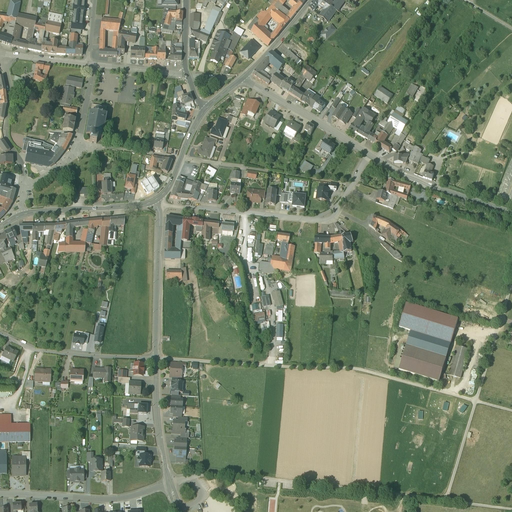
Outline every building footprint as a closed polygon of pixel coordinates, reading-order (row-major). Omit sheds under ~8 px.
[(285,0),(273,0),(270,4),(278,10),(280,7),(286,0),(285,0)] [(295,0),(291,0),(289,3),(294,7),(293,8),(294,9),(297,12),(302,5),(299,2),(298,3),(295,0)] [(315,0),(312,4),(316,7),(318,5),(324,9),(327,5),(321,2),(321,1),(319,0),(315,0)] [(337,0),(334,5),(332,8),(336,11),(337,12),(345,1),(343,0),(337,0)] [(20,2),(10,1),(7,15),(17,17),(19,7),(20,2)] [(216,5),(206,26),(204,31),(201,30),(200,31),(198,39),(203,41),(206,42),(209,35),(214,23),(221,8),(216,5)] [(278,11),(272,5),(266,12),(271,16),(272,17),(278,11)] [(327,5),(324,9),(325,10),(320,17),(327,23),(336,11),(332,8),(331,9),(328,6),(327,5)] [(289,14),(280,7),(278,10),(290,21),(295,14),(292,12),(289,14)] [(262,10),(256,18),(259,20),(257,23),(262,27),(270,17),(265,13),(262,10)] [(182,12),(169,11),(167,15),(171,16),(176,16),(175,20),(182,21),(182,17),(182,16),(182,12)] [(286,19),(278,11),(272,17),(280,24),(280,25),(284,28),(290,21),(286,18),(286,19)] [(61,15),(49,12),(47,22),(52,23),(59,25),(61,15)] [(199,14),(190,13),(190,35),(198,39),(200,31),(197,30),(199,26),(199,22),(198,22),(199,14)] [(0,14),(0,27),(1,28),(3,21),(6,21),(10,22),(9,28),(14,30),(15,26),(17,17),(7,15),(4,15),(0,14)] [(25,16),(18,14),(15,26),(19,27),(19,26),(23,26),(25,16)] [(36,18),(25,16),(23,26),(29,28),(34,29),(35,24),(36,18)] [(172,31),(176,31),(176,28),(175,28),(176,25),(182,25),(182,21),(175,20),(176,16),(171,16),(169,24),(173,24),(172,31)] [(256,18),(248,27),(251,30),(257,23),(259,20),(256,18)] [(121,21),(101,19),(100,30),(106,30),(114,31),(118,32),(121,21)] [(41,25),(36,24),(35,30),(40,31),(44,32),(44,31),(46,22),(42,21),(41,25)] [(47,22),(46,22),(44,31),(48,32),(59,34),(61,25),(59,25),(52,23),(47,22)] [(262,27),(257,23),(251,30),(268,46),(275,38),(271,35),(262,27)] [(331,25),(321,36),(326,41),(337,31),(331,25)] [(15,26),(14,30),(12,40),(10,45),(19,47),(20,42),(17,41),(20,27),(19,27),(15,26)] [(9,28),(8,28),(6,37),(0,34),(0,41),(1,42),(5,44),(5,43),(10,45),(12,40),(14,30),(9,28)] [(234,33),(228,29),(225,34),(221,32),(221,33),(232,37),(234,33)] [(40,31),(37,43),(35,42),(34,44),(31,44),(32,40),(30,39),(28,49),(41,52),(42,46),(41,46),(43,37),(43,36),(44,32),(40,31)] [(221,33),(217,31),(216,35),(230,42),(230,41),(232,37),(221,33)] [(126,33),(118,32),(118,39),(124,40),(125,40),(126,33)] [(33,34),(28,33),(25,43),(24,43),(22,48),(28,49),(30,39),(32,40),(32,36),(33,34)] [(240,36),(234,33),(232,37),(230,41),(230,42),(229,43),(232,44),(235,46),(240,36)] [(198,39),(190,35),(189,57),(190,58),(193,58),(193,57),(197,57),(197,54),(199,54),(199,50),(197,50),(197,49),(196,49),(196,48),(197,48),(197,44),(194,44),(194,41),(197,41),(197,39),(198,39)] [(230,42),(216,35),(214,40),(223,44),(220,51),(225,53),(229,43),(230,42)] [(107,49),(104,49),(104,37),(100,37),(100,38),(100,44),(99,51),(99,56),(112,57),(112,51),(107,51),(107,49)] [(158,48),(158,50),(165,50),(166,46),(171,46),(172,40),(163,41),(163,38),(159,38),(158,48)] [(57,41),(51,40),(50,44),(49,45),(48,53),(56,54),(56,47),(57,47),(57,41)] [(223,44),(214,40),(211,47),(214,49),(213,53),(217,55),(220,51),(223,44)] [(243,52),(242,53),(246,57),(247,55),(249,57),(259,47),(251,40),(242,50),(243,52)] [(73,43),(70,43),(69,49),(66,49),(65,54),(75,55),(76,46),(76,44),(73,43)] [(76,46),(75,55),(82,55),(83,47),(76,46)] [(175,47),(171,46),(170,59),(171,59),(172,60),(173,60),(174,59),(181,60),(181,54),(175,53),(176,50),(182,50),(182,47),(175,47)] [(139,49),(131,48),(131,57),(144,58),(144,53),(145,49),(139,49)] [(152,53),(149,53),(149,54),(148,59),(156,59),(158,50),(158,48),(154,48),(153,50),(152,50),(152,53)] [(165,50),(158,50),(156,59),(165,59),(165,50)] [(298,59),(287,50),(283,55),(293,64),(298,59)] [(217,55),(213,53),(210,60),(217,62),(220,55),(224,57),(225,53),(220,51),(217,55)] [(285,63),(272,52),(266,59),(276,68),(280,71),(285,63)] [(236,58),(231,55),(230,56),(226,65),(230,68),(236,58)] [(263,62),(253,75),(261,81),(264,77),(261,74),(268,66),(263,62)] [(44,64),(36,63),(35,72),(39,73),(40,68),(42,68),(44,64)] [(292,76),(295,71),(287,66),(284,70),(292,76)] [(316,75),(306,67),(301,75),(310,83),(316,75)] [(268,79),(265,83),(269,85),(271,82),(278,73),(280,71),(276,68),(268,79)] [(278,73),(271,82),(280,89),(286,82),(285,81),(278,76),(280,74),(278,73)] [(14,75),(13,79),(22,84),(25,78),(22,77),(21,78),(14,75)] [(83,80),(67,77),(66,85),(66,87),(64,86),(60,105),(64,106),(69,107),(69,105),(70,105),(72,98),(74,98),(75,94),(73,93),(74,86),(81,88),(83,80)] [(287,80),(285,81),(286,82),(280,89),(289,95),(295,85),(287,80)] [(299,93),(297,92),(301,86),(296,83),(295,85),(289,95),(301,102),(304,97),(299,94),(299,93)] [(175,87),(174,102),(176,102),(177,98),(182,96),(185,95),(182,85),(175,87)] [(393,97),(380,89),(375,97),(387,106),(393,97)] [(304,97),(301,102),(305,105),(306,105),(309,107),(314,98),(307,93),(304,97)] [(185,95),(182,96),(184,103),(184,104),(185,104),(193,101),(190,94),(185,95)] [(314,98),(309,107),(313,109),(319,102),(320,99),(315,96),(314,98)] [(248,100),(241,114),(245,116),(247,112),(248,111),(247,110),(251,101),(248,100)] [(336,100),(331,107),(335,110),(340,102),(336,100)] [(259,105),(251,101),(247,110),(248,111),(247,112),(254,115),(259,105)] [(319,102),(313,109),(320,114),(326,107),(319,102)] [(107,106),(92,104),(90,113),(89,112),(85,135),(90,136),(89,142),(96,143),(97,137),(102,138),(106,115),(105,115),(107,106)] [(328,106),(325,111),(323,110),(320,114),(324,117),(330,108),(328,106)] [(179,109),(173,108),(172,116),(184,118),(185,114),(178,112),(179,109)] [(339,108),(333,117),(339,121),(346,111),(342,109),(342,110),(339,108)] [(360,115),(355,123),(361,126),(364,121),(369,113),(368,112),(363,109),(361,113),(360,115)] [(358,110),(353,118),(356,120),(360,115),(361,113),(358,110)] [(455,110),(448,119),(452,121),(459,113),(455,110)] [(346,111),(339,121),(345,125),(352,116),(349,114),(346,111)] [(280,117),(271,112),(266,121),(275,126),(280,117)] [(376,117),(369,113),(364,121),(369,125),(370,125),(376,117)] [(408,124),(393,115),(388,124),(389,124),(394,127),(403,133),(405,129),(408,124)] [(75,118),(65,116),(62,130),(73,132),(74,126),(75,124),(74,124),(75,118)] [(219,119),(215,129),(213,128),(211,134),(221,138),(222,137),(221,137),(224,130),(227,122),(226,122),(219,119)] [(295,124),(291,122),(285,133),(285,134),(286,133),(294,137),(293,138),(295,139),(297,134),(301,128),(300,128),(300,129),(294,125),(295,124)] [(355,123),(354,124),(349,130),(356,134),(355,135),(358,136),(368,141),(371,136),(369,134),(374,127),(370,125),(369,125),(365,130),(360,127),(361,126),(355,123)] [(389,124),(382,134),(387,137),(394,127),(389,124)] [(314,128),(309,125),(305,131),(308,133),(307,134),(309,135),(311,136),(314,128)] [(54,133),(50,139),(57,143),(55,146),(64,151),(71,139),(72,135),(54,133)] [(156,134),(155,134),(155,139),(153,148),(162,149),(163,141),(159,140),(160,135),(159,135),(156,134)] [(302,137),(297,134),(295,139),(293,138),(292,140),(299,144),(302,137)] [(382,134),(378,140),(374,145),(381,149),(384,145),(382,144),(387,137),(382,134)] [(378,140),(371,136),(368,141),(374,145),(378,140)] [(389,148),(387,147),(384,151),(389,154),(391,151),(392,151),(399,140),(399,139),(396,137),(389,149),(389,148)] [(64,151),(55,146),(55,147),(39,140),(25,138),(22,150),(27,152),(25,161),(50,167),(55,163),(60,157),(64,151)] [(209,139),(206,138),(202,149),(200,148),(198,154),(208,157),(211,150),(214,143),(214,142),(209,139)] [(10,149),(3,140),(0,140),(0,145),(3,151),(5,150),(5,151),(10,149)] [(399,140),(392,151),(396,153),(403,142),(399,140)] [(329,143),(329,144),(326,141),(324,144),(321,149),(322,150),(330,155),(335,147),(332,145),(329,143)] [(321,142),(315,151),(319,153),(322,150),(321,149),(324,144),(321,142)] [(415,149),(409,145),(406,150),(412,153),(415,149)] [(415,148),(415,149),(412,153),(407,161),(418,166),(419,162),(420,162),(422,158),(422,156),(418,154),(420,151),(415,148)] [(12,154),(5,155),(0,154),(0,162),(4,163),(4,162),(12,162),(12,154)] [(157,156),(152,155),(149,169),(155,170),(157,161),(157,156)] [(172,160),(165,158),(157,156),(157,161),(164,163),(162,170),(168,173),(172,160)] [(429,161),(422,158),(420,162),(428,166),(428,165),(429,161)] [(132,163),(130,175),(135,176),(139,177),(139,172),(136,171),(137,164),(132,163)] [(307,163),(302,171),(308,175),(313,167),(307,163)] [(216,171),(208,166),(204,172),(212,177),(216,171)] [(432,170),(426,169),(425,172),(424,175),(423,179),(432,182),(434,175),(430,174),(432,170)] [(239,172),(232,171),(229,179),(238,180),(239,172)] [(13,176),(3,173),(2,177),(1,178),(0,178),(0,184),(1,184),(5,185),(10,187),(13,176)] [(130,175),(127,175),(125,187),(132,188),(133,188),(133,184),(135,176),(130,175)] [(152,176),(147,180),(153,190),(159,186),(152,176)] [(109,177),(104,178),(104,182),(102,182),(102,187),(101,187),(101,189),(103,189),(103,193),(104,194),(106,194),(107,193),(112,192),(111,182),(109,182),(109,179),(109,177)] [(147,180),(141,183),(147,193),(153,190),(147,180)] [(396,182),(388,180),(385,194),(387,195),(391,196),(392,192),(393,187),(395,187),(396,182)] [(202,185),(194,182),(193,184),(191,190),(199,193),(200,190),(202,185)] [(240,184),(231,183),(230,193),(239,194),(240,184)] [(337,185),(329,184),(329,187),(320,185),(319,189),(329,190),(329,191),(336,192),(337,185)] [(10,187),(5,185),(4,190),(8,191),(7,194),(3,192),(0,194),(13,200),(16,188),(10,187)] [(182,187),(175,185),(170,197),(178,198),(188,199),(190,194),(180,192),(182,188),(182,187)] [(87,187),(78,187),(79,194),(84,194),(84,195),(87,195),(87,194),(88,194),(87,187)] [(182,188),(180,192),(190,194),(198,197),(201,198),(203,194),(202,194),(201,194),(199,193),(191,190),(191,191),(182,188)] [(319,189),(318,189),(317,196),(318,196),(317,200),(327,201),(329,191),(329,190),(319,189)] [(210,191),(209,191),(208,200),(216,201),(217,192),(216,192),(210,191)] [(254,192),(254,193),(247,192),(247,201),(256,202),(257,203),(258,203),(259,202),(260,202),(260,199),(261,193),(260,192),(254,192)] [(385,194),(379,192),(376,200),(385,203),(387,195),(385,194)] [(407,196),(392,192),(391,196),(398,198),(406,201),(407,196)] [(13,200),(0,194),(0,200),(5,202),(1,207),(7,210),(13,200)] [(289,195),(281,194),(281,196),(280,203),(288,204),(289,195)] [(276,196),(268,195),(267,204),(275,205),(276,196)] [(306,196),(294,195),(292,207),(304,208),(306,196)] [(398,198),(391,196),(389,204),(395,206),(398,198)] [(125,216),(111,218),(109,225),(109,227),(109,230),(113,231),(114,225),(124,224),(125,216)] [(179,218),(166,216),(165,232),(171,233),(172,223),(174,223),(174,224),(178,225),(179,218)] [(376,217),(372,216),(369,226),(373,229),(374,226),(376,226),(376,224),(384,226),(385,221),(381,219),(376,217)] [(102,219),(89,220),(88,226),(89,226),(88,228),(94,230),(94,227),(97,228),(97,226),(101,226),(102,219)] [(197,221),(183,219),(182,225),(183,225),(181,235),(187,236),(188,227),(189,227),(189,225),(196,226),(197,221)] [(66,222),(56,223),(54,229),(53,237),(57,238),(60,228),(66,228),(66,222)] [(33,223),(19,223),(20,229),(21,233),(27,233),(27,229),(33,229),(33,223)] [(44,223),(33,223),(33,229),(32,239),(37,240),(37,230),(43,230),(44,224),(44,223)] [(56,223),(44,223),(44,227),(47,228),(50,228),(48,236),(49,236),(48,239),(52,240),(53,237),(54,229),(56,223)] [(234,225),(222,224),(221,226),(221,231),(233,232),(234,225)] [(400,231),(390,224),(387,228),(385,230),(396,237),(400,231)] [(74,226),(66,228),(66,242),(72,242),(72,229),(74,226)] [(106,226),(102,226),(100,245),(106,245),(106,244),(107,245),(109,230),(109,227),(106,226)] [(12,227),(4,231),(6,236),(7,236),(8,239),(13,236),(15,235),(14,232),(15,231),(12,227)] [(88,228),(85,243),(91,243),(94,230),(88,228)] [(396,237),(385,230),(381,236),(388,241),(391,237),(394,239),(396,237)] [(276,234),(265,232),(263,241),(270,242),(275,242),(276,240),(276,234)] [(289,236),(276,234),(276,240),(283,241),(281,250),(286,251),(287,245),(288,242),(289,236)] [(351,235),(342,236),(343,241),(342,241),(343,244),(342,244),(343,249),(343,252),(343,254),(351,252),(349,244),(350,243),(353,242),(351,235)] [(342,236),(330,238),(330,244),(338,242),(340,252),(343,252),(343,249),(342,244),(343,244),(342,241),(343,241),(342,236)] [(186,241),(181,241),(180,249),(185,249),(188,249),(189,241),(186,241)] [(16,243),(15,243),(16,245),(19,244),(22,251),(24,250),(20,242),(16,243)] [(56,242),(52,242),(51,245),(50,249),(49,251),(50,251),(53,251),(55,251),(58,251),(60,251),(65,251),(66,242),(56,242)] [(66,242),(65,251),(70,251),(84,251),(85,243),(85,242),(76,242),(72,242),(66,242)] [(269,246),(266,246),(265,254),(271,255),(272,247),(274,247),(275,242),(270,242),(269,246)] [(286,251),(281,250),(280,258),(292,260),(294,247),(287,245),(286,251)] [(1,250),(0,250),(3,255),(9,252),(7,247),(6,248),(1,250)] [(170,249),(164,248),(164,259),(180,259),(180,249),(176,249),(170,249)] [(399,256),(390,248),(387,251),(394,259),(396,259),(399,256)] [(44,255),(40,255),(38,264),(42,265),(45,266),(48,256),(44,255)] [(280,258),(272,257),(270,264),(270,265),(273,269),(290,272),(292,260),(280,258)] [(26,262),(19,270),(23,273),(30,265),(26,262)] [(270,264),(262,263),(262,264),(260,264),(259,270),(262,270),(261,273),(269,273),(275,272),(273,269),(270,265),(270,264)] [(181,271),(166,270),(166,278),(176,279),(182,279),(181,271)] [(336,284),(331,284),(331,297),(353,299),(353,293),(336,291),(336,284)] [(279,292),(271,294),(273,300),(274,300),(276,307),(282,306),(279,292)] [(268,296),(261,297),(263,307),(270,305),(268,296)] [(467,298),(465,303),(488,311),(490,305),(467,298)] [(250,312),(261,311),(260,304),(250,305),(250,312)] [(458,320),(406,304),(399,328),(411,331),(451,343),(458,320)] [(464,307),(462,312),(491,320),(492,315),(464,307)] [(103,329),(97,328),(96,328),(93,343),(99,344),(101,337),(102,337),(103,329)] [(406,347),(446,359),(451,343),(411,331),(406,347)] [(80,344),(83,345),(83,343),(85,336),(74,334),(72,343),(74,344),(80,345),(80,344)] [(18,351),(7,346),(4,351),(2,355),(13,360),(18,351)] [(446,359),(406,347),(399,370),(439,382),(446,359)] [(468,350),(457,347),(449,375),(460,378),(468,350)] [(143,364),(135,363),(134,367),(133,367),(133,372),(134,372),(134,375),(142,376),(142,372),(143,372),(143,368),(142,368),(143,364)] [(182,363),(173,363),(173,367),(170,366),(169,378),(172,378),(180,379),(181,379),(182,363)] [(51,369),(35,368),(34,380),(50,381),(51,369)] [(110,368),(105,368),(105,369),(94,369),(93,377),(105,378),(105,382),(110,382),(110,368)] [(83,370),(70,370),(70,380),(82,381),(83,370)] [(140,383),(129,382),(129,394),(140,395),(140,383)] [(172,382),(171,382),(170,383),(170,386),(171,387),(171,388),(171,392),(178,392),(182,393),(182,392),(183,383),(180,382),(172,382)] [(171,399),(171,406),(182,407),(182,400),(180,400),(171,399)] [(138,405),(127,404),(126,410),(130,410),(129,414),(138,414),(138,405)] [(147,405),(138,405),(138,414),(146,414),(146,410),(148,409),(148,407),(147,405)] [(182,407),(171,406),(170,414),(173,414),(181,414),(182,407)] [(254,410),(242,410),(242,417),(253,418),(254,410)] [(9,414),(0,414),(0,423),(9,424),(9,414)] [(178,421),(173,421),(172,422),(172,424),(173,425),(173,430),(185,431),(185,426),(184,425),(184,422),(178,421)] [(0,442),(9,442),(9,424),(0,423),(0,442)] [(11,424),(9,424),(9,442),(30,442),(30,423),(11,424)] [(144,428),(132,427),(131,441),(143,442),(144,428)] [(145,456),(140,455),(139,457),(138,457),(137,465),(139,465),(139,467),(150,468),(150,456),(145,456)] [(23,459),(12,459),(12,473),(17,473),(17,474),(24,474),(24,464),(25,464),(25,459),(23,459)] [(92,461),(90,461),(90,463),(90,472),(95,472),(95,471),(101,471),(101,461),(92,461)] [(109,472),(105,473),(101,473),(101,482),(109,482),(109,472)]
